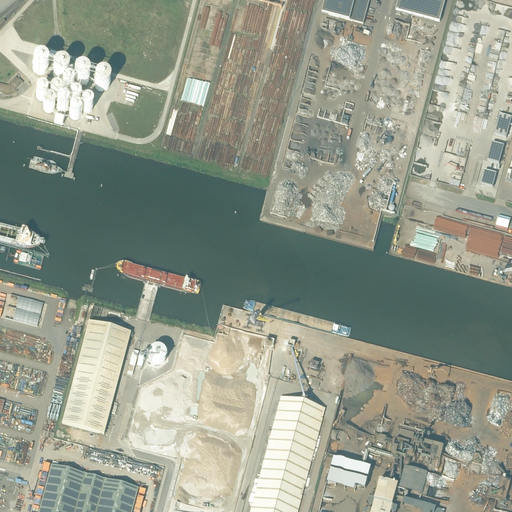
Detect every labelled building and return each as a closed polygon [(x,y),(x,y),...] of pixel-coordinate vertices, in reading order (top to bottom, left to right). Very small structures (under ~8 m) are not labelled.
[(325,0),(322,14),(363,26),(369,0),(325,0)] [(440,22),(445,0),(398,0),(396,11),(440,22)] [(453,22),(445,52),(460,56),(468,26),(453,22)] [(33,65),(32,67),(33,70),(34,72),(35,74),(38,75),(40,75),(43,75),(45,73),(47,72),(48,69),(48,67),(47,64),(46,62),(45,61),(44,60),(43,60),(40,59),(38,60),(36,61),(34,63),(33,65)] [(54,70),(53,73),(54,75),(55,77),(57,79),(59,80),(62,80),(64,80),(66,78),(68,77),(69,74),(69,72),(68,69),(66,67),(64,66),(62,65),(59,65),(57,66),(55,68),(54,70)] [(74,76),(74,78),(74,81),(75,83),(77,85),(79,86),(82,86),(84,86),(87,84),(88,82),(89,80),(89,77),(89,75),(87,73),(85,71),(82,71),(80,71),(77,72),(75,73),(74,76)] [(95,81),(94,84),(95,86),(96,89),(98,90),(100,92),(103,92),(105,91),(107,90),(109,88),(110,85),(110,83),(109,80),(108,78),(105,77),(103,76),(100,76),(98,77),(96,79),(95,81)] [(17,80),(15,78),(8,85),(7,86),(6,86),(0,84),(0,93),(1,94),(0,96),(3,96),(5,97),(7,97),(9,97),(11,96),(13,95),(15,94),(17,92),(16,90),(23,83),(18,79),(17,80)] [(62,87),(62,88),(62,90),(63,92),(65,93),(67,94),(69,94),(71,93),(73,91),(74,89),(74,87),(73,85),(72,84),(70,83),(68,82),(66,82),(64,84),(62,86),(62,87)] [(437,88),(433,101),(448,105),(451,92),(437,88)] [(36,93),(36,95),(36,97),(37,99),(39,100),(41,101),(43,101),(45,100),(46,99),(47,97),(48,95),(47,93),(46,91),(44,90),(42,89),(39,90),(38,91),(36,93)] [(50,93),(50,95),(50,97),(51,99),(53,100),(55,101),(57,101),(59,100),(61,99),(61,97),(62,95),(61,93),(60,91),(58,90),(56,89),(54,90),(52,91),(50,93)] [(70,98),(69,100),(70,102),(71,104),(73,105),(75,106),(77,105),(79,104),(80,102),(81,100),(80,98),(79,96),(77,95),(75,94),(73,95),(71,96),(70,98)] [(43,105),(43,107),(43,109),(44,111),(46,112),(48,113),(50,113),(52,112),(53,111),(54,109),(55,107),(54,105),(53,103),(51,102),(49,101),(46,102),(45,103),(43,105)] [(57,105),(57,107),(57,109),(58,111),(60,112),(62,113),(64,113),(66,112),(67,111),(68,109),(69,107),(68,105),(67,103),(65,102),(63,101),(61,102),(59,103),(57,105)] [(81,110),(83,111),(84,113),(86,113),(88,113),(90,112),(92,111),(93,109),(93,107),(92,105),(91,103),(89,102),(87,101),(85,101),(83,102),(82,104),(81,106),(81,108),(81,110)] [(69,112),(69,114),(69,116),(70,118),(72,119),(74,120),(76,120),(78,119),(80,118),(80,116),(81,114),(80,112),(79,110),(77,109),(75,108),(72,109),(71,110),(69,112)] [(494,135),(506,138),(511,118),(500,115),(494,135)] [(54,123),(62,125),(63,125),(64,119),(56,117),(54,123)] [(426,127),(423,140),(439,144),(442,131),(426,127)] [(492,143),(487,161),(499,165),(504,146),(492,143)] [(485,171),(481,185),(493,188),(497,174),(485,171)] [(230,310),(227,319),(237,322),(240,313),(230,310)] [(56,319),(56,316),(50,315),(48,325),(55,326),(55,329),(57,329),(58,323),(62,324),(62,320),(56,319)] [(70,320),(66,333),(77,337),(81,323),(70,320)] [(103,436),(130,334),(88,323),(61,425),(103,436)] [(148,356),(148,357),(148,358),(148,359),(148,360),(148,361),(149,361),(149,362),(150,363),(151,364),(152,365),(153,365),(154,365),(155,366),(156,366),(157,366),(158,366),(159,365),(160,365),(161,365),(162,364),(163,363),(164,363),(164,362),(164,361),(165,361),(165,360),(165,359),(166,358),(166,357),(166,356),(166,355),(165,354),(165,353),(164,352),(164,351),(163,350),(162,350),(162,349),(161,349),(160,349),(160,348),(159,348),(158,348),(157,348),(156,348),(155,348),(154,348),(153,348),(153,349),(152,349),(151,349),(151,350),(150,350),(150,351),(149,352),(148,353),(148,354),(148,355),(148,356)] [(133,351),(128,372),(133,373),(139,352),(133,351)] [(16,368),(29,371),(31,364),(18,361),(16,368)] [(296,511),(324,409),(282,398),(251,511),(296,511)] [(380,436),(379,443),(385,444),(387,437),(380,436)] [(37,442),(34,454),(40,456),(43,444),(37,442)] [(2,450),(0,459),(6,461),(8,452),(2,450)] [(432,456),(429,468),(438,470),(441,458),(432,456)] [(131,511),(138,489),(51,466),(38,511),(131,511)]
